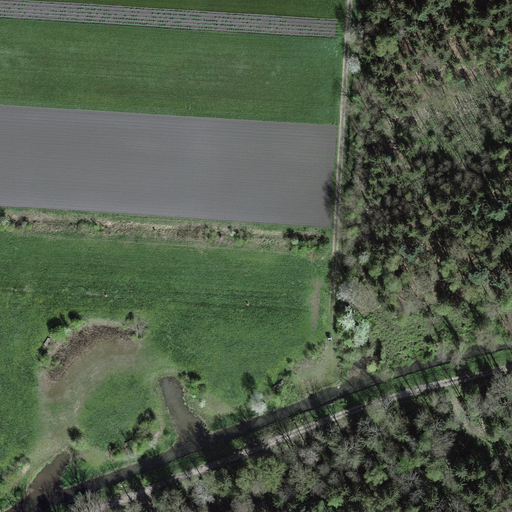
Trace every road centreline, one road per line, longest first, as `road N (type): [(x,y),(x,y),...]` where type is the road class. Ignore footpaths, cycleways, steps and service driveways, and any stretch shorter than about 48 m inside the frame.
road 1 (track): [(85,511),(356,408),(511,363)]
road 2 (track): [(0,209),(337,230)]
road 3 (track): [(350,0),(337,230)]
road 4 (track): [(337,230),(330,365)]
